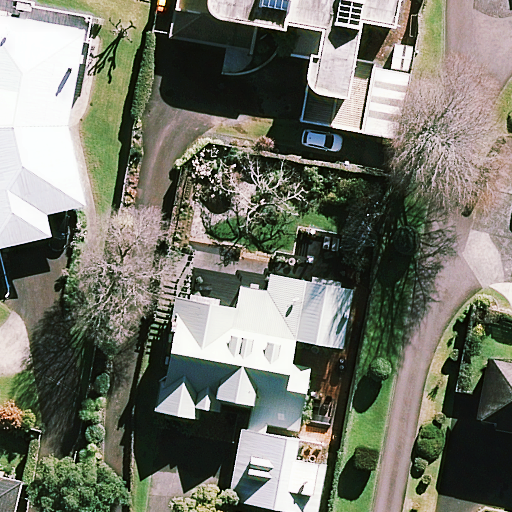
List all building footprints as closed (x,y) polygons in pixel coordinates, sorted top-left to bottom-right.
[(218,78),(253,83),(277,61),(312,66),(302,129),(398,144),(408,75),(356,67),(360,36),(393,41),(398,0),(182,0),(175,46),(222,53),(218,78)] [(89,26),(0,8),(0,257),(50,248),(45,226),(85,217),(67,139),(89,26)] [(178,301),(157,420),(199,428),(201,418),(223,422),(224,413),(246,417),(230,511),(235,511),(312,511),(320,474),(292,469),(309,376),(291,373),(295,350),(341,359),(352,294),(271,279),(268,300),(240,295),(237,312),(178,301)] [(511,371),(489,368),(478,437),(511,442),(511,371)] [(0,511),(15,511),(21,491),(0,485),(0,511)]
